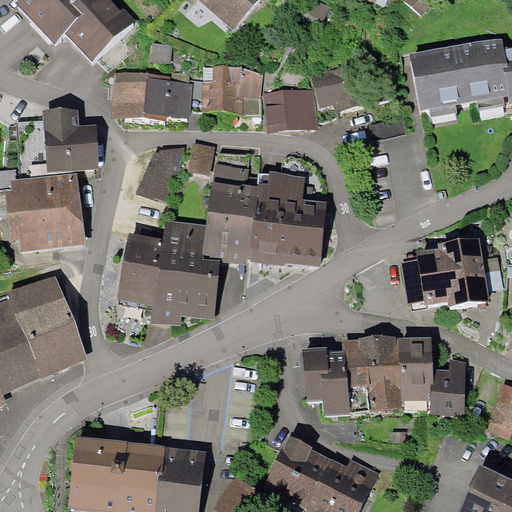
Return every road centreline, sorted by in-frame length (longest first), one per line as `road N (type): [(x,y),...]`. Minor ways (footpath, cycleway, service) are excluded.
road 1 (residential): [(124,134),(304,149),(333,176),(355,261)]
road 2 (unknown): [(292,302),(283,385),(304,426),(323,446),(354,458),(455,480)]
road 3 (residential): [(124,134),(90,317),(112,382)]
road 4 (residential): [(292,302),(325,320),(422,329),(511,370)]
road 5 (residential): [(112,382),(292,302)]
road 6 (residential): [(355,261),(511,185)]
road 7 (unknown): [(216,340),(214,511)]
road 8 (residential): [(5,505),(35,444),(70,404),(112,382)]
road 9 (residential): [(0,75),(86,109),(124,134)]
